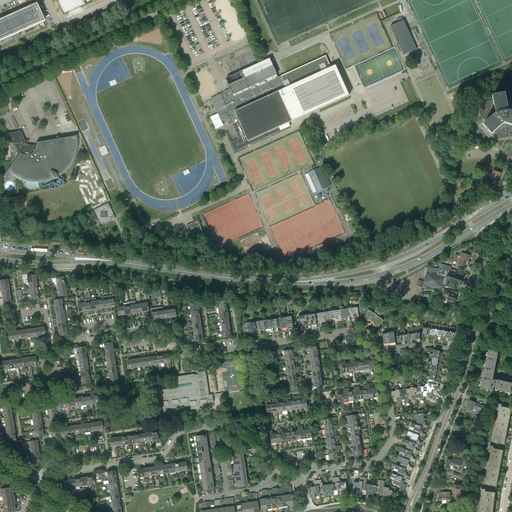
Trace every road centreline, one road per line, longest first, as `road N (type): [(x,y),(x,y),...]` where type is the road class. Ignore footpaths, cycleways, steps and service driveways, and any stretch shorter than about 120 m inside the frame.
road 1 (residential): [(380,351),(355,332),(185,356),(148,330),(51,348)]
road 2 (residential): [(274,465),(215,425),(185,429),(158,458),(74,469),(52,461)]
road 3 (residential): [(297,483),(312,470),(375,461),(392,435),(384,381)]
road 4 (secondary): [(109,261),(267,281)]
road 5 (secondary): [(384,274),(511,203)]
road 6 (secondary): [(511,192),(385,264)]
